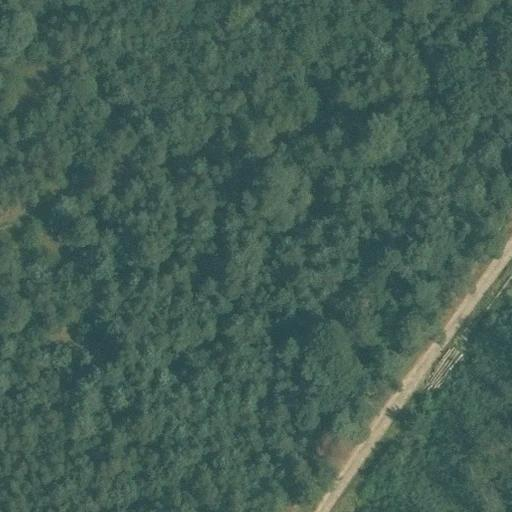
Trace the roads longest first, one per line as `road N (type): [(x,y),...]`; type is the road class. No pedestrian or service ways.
road 1 (track): [(0,230),(511,97)]
road 2 (track): [(327,511),(511,252)]
